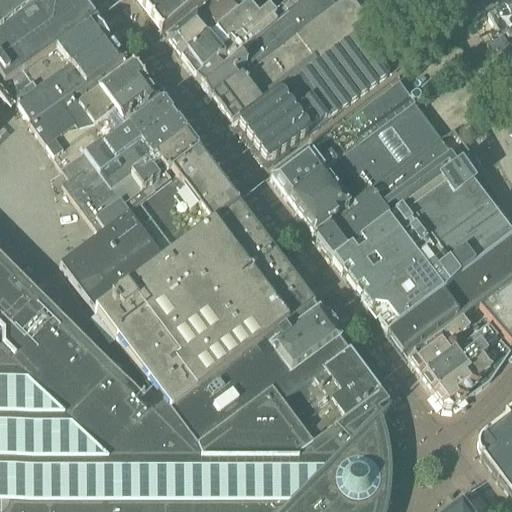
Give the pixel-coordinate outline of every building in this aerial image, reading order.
[(0,0),(0,62),(82,4),(79,0),(0,0)] [(130,0),(160,39),(206,0),(130,0)] [(212,0),(215,3),(164,45),(179,65),(247,9),(257,21),(268,12),(274,19),(296,0),(212,0)] [(247,9),(179,65),(194,85),(215,67),(221,76),(301,8),(305,4),(308,0),(296,0),(274,19),(268,12),(257,21),(247,9)] [(335,10),(326,0),(308,0),(305,4),(301,8),(221,76),(215,67),(194,85),(210,106),(321,21),(335,10)] [(348,0),(347,1),(367,28),(379,20),(373,9),(373,10),(366,0),(348,0)] [(357,36),(367,28),(347,1),(335,10),(321,21),(210,106),(228,131),(229,132),(246,119),(357,36)] [(0,84),(3,90),(96,24),(97,24),(82,4),(0,62),(0,84)] [(511,4),(493,16),(507,41),(511,38),(511,4)] [(110,42),(96,24),(3,90),(12,104),(31,91),(34,96),(110,42)] [(486,50),(493,62),(509,53),(502,40),(486,50)] [(28,131),(125,62),(110,42),(34,96),(15,110),(28,131)] [(511,88),(511,50),(509,53),(493,62),(491,63),(505,92),(511,88)] [(87,124),(93,132),(112,117),(109,112),(144,86),(131,69),(131,70),(125,62),(28,131),(44,152),(77,128),(78,130),(87,124)] [(158,105),(144,86),(109,112),(112,117),(93,132),(66,139),(44,155),(59,176),(69,169),(111,140),(158,105)] [(269,184),(284,204),(413,110),(413,109),(397,88),(269,184)] [(111,140),(69,169),(59,176),(66,186),(60,191),(98,241),(128,219),(123,212),(157,186),(149,175),(145,178),(140,172),(184,139),(158,105),(111,140)] [(423,123),(413,110),(284,204),(312,242),(329,229),(328,228),(335,222),(334,221),(347,212),(349,214),(353,211),(352,209),(439,145),(423,123)] [(184,140),(184,139),(140,172),(145,178),(149,175),(157,186),(123,212),(128,219),(169,188),(164,182),(196,157),(184,140)] [(459,171),(439,145),(352,209),(353,211),(356,214),(314,245),(330,266),(331,266),(404,212),(459,171)] [(196,159),(198,158),(197,156),(196,157),(164,182),(169,188),(128,219),(98,241),(58,271),(93,318),(131,289),(237,210),(200,161),(196,164),(193,160),(196,158),(196,159)] [(511,231),(473,163),(472,161),(459,171),(404,212),(331,266),(385,339),(445,294),(457,281),(459,280),(511,239),(511,231)] [(237,210),(131,289),(93,318),(168,418),(298,321),(312,310),(237,210)] [(406,366),(477,313),(511,286),(511,239),(459,280),(457,281),(445,294),(385,339),(406,366)] [(381,424),(376,419),(387,412),(378,400),(348,422),(309,452),(301,458),(260,404),(195,453),(178,431),(172,438),(149,415),(96,362),(40,306),(0,265),(0,511),(382,511),(383,511),(383,498),(383,472),(383,471),(379,451),(372,432),(381,424)] [(511,348),(511,286),(477,313),(510,351),(511,348)] [(278,412),(299,397),(348,360),(338,347),(339,346),(317,317),(312,311),(298,322),(298,321),(229,374),(230,376),(171,422),(178,431),(195,453),(260,404),(301,458),(309,452),(278,412)] [(406,367),(418,383),(475,340),(470,333),(484,323),(477,313),(406,366),(406,367)] [(418,383),(431,401),(501,348),(486,332),(475,340),(418,383)] [(501,348),(431,401),(441,414),(441,415),(450,416),(450,415),(464,404),(488,386),(508,357),(501,348)] [(348,360),(299,397),(316,420),(365,383),(348,360)] [(378,400),(365,383),(316,420),(299,397),(278,412),(309,452),(348,422),(378,400)] [(511,414),(504,420),(503,421),(505,424),(505,425),(483,441),(481,442),(482,442),(481,443),(480,444),(479,445),(478,446),(477,447),(477,449),(476,450),(476,452),(476,453),(476,455),(476,456),(476,458),(476,459),(477,461),(478,462),(479,463),(478,463),(480,465),(495,485),(495,486),(496,487),(511,507),(511,508),(511,507),(511,414)]
